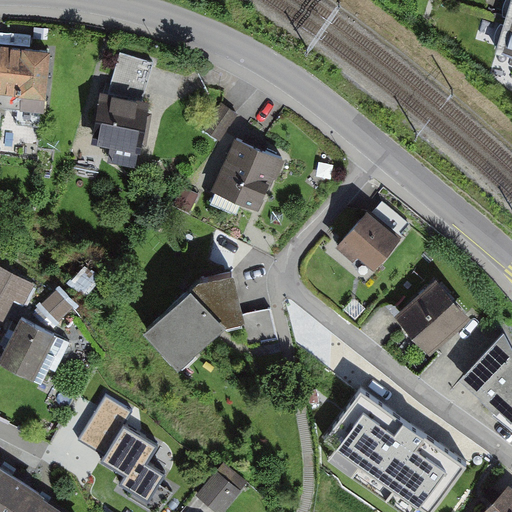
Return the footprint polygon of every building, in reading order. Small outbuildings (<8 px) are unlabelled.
[(511,56),(511,23),(509,23),(500,53),(511,56)] [(50,46),(0,43),(0,47),(0,92),(46,96),(50,46)] [(149,96),(104,87),(94,140),(139,149),(149,96)] [(224,139),(238,110),(224,103),(209,132),(224,139)] [(283,154),(233,136),(215,186),(265,204),(283,154)] [(356,253),(373,267),(402,234),(367,205),(336,242),(353,256),(356,253)] [(38,284),(0,266),(0,313),(5,316),(14,299),(27,305),(38,284)] [(193,276),(195,289),(225,320),(244,314),(235,268),(193,276)] [(469,313),(437,276),(396,312),(428,348),(469,313)] [(195,289),(190,283),(142,328),(177,365),(225,320),(195,289)] [(269,309),(244,314),(250,347),(275,342),(269,309)] [(65,339),(21,318),(1,360),(45,381),(65,339)] [(511,340),(504,326),(460,376),(497,410),(500,407),(511,417),(511,340)] [(391,402),(359,438),(392,466),(423,429),(391,402)] [(72,511),(0,465),(0,511),(72,511)] [(220,511),(242,488),(218,468),(197,492),(220,511)] [(511,511),(511,483),(509,481),(480,511),(511,511)]
